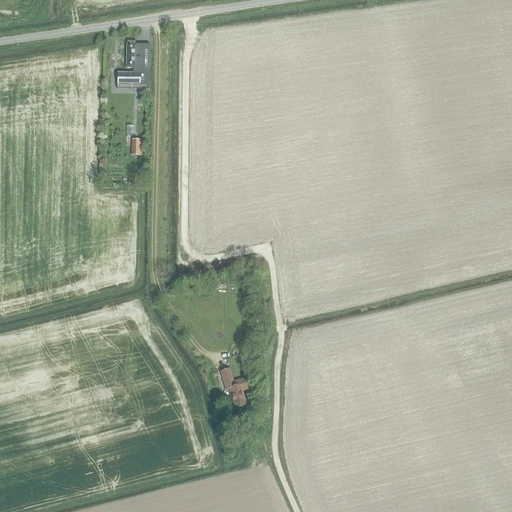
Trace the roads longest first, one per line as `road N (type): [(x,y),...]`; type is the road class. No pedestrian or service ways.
road 1 (track): [(296,511),(275,457),(281,341),(267,247),(202,258),(184,239),(188,13)]
road 2 (unclassified): [(0,42),(285,0)]
